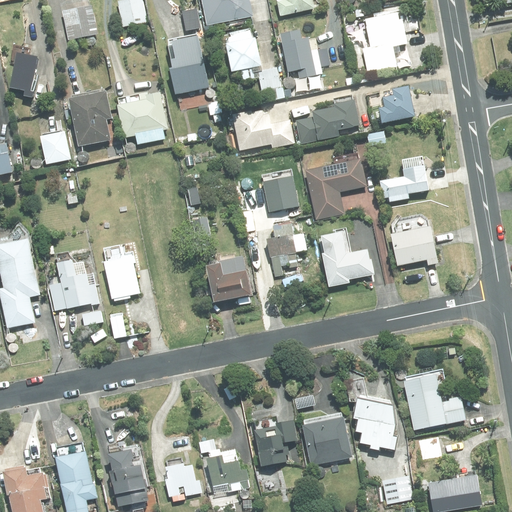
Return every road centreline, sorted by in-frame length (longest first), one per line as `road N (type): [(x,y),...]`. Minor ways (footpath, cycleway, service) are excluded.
road 1 (residential): [(0,397),(501,297)]
road 2 (residential): [(501,297),(468,113)]
